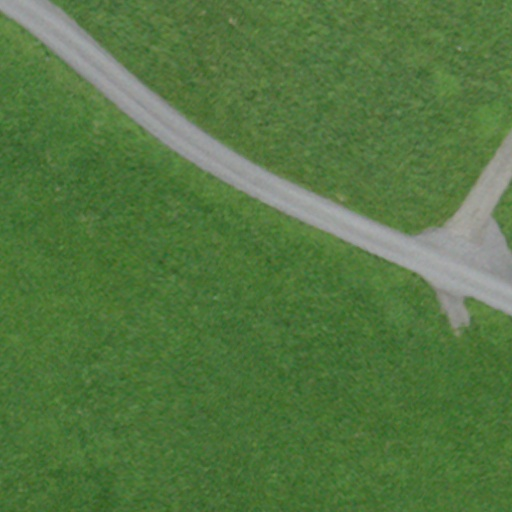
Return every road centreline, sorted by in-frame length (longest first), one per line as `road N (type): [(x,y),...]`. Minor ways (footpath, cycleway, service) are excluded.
road 1 (track): [(25,0),(205,146),(511,308)]
road 2 (track): [(444,276),(511,174)]
